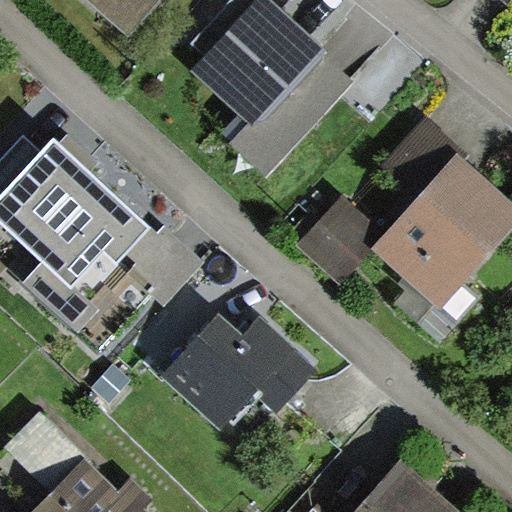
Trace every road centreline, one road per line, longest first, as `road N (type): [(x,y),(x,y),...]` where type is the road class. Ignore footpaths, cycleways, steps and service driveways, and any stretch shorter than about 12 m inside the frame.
road 1 (residential): [(511,477),(0,14)]
road 2 (residential): [(393,0),(511,95)]
